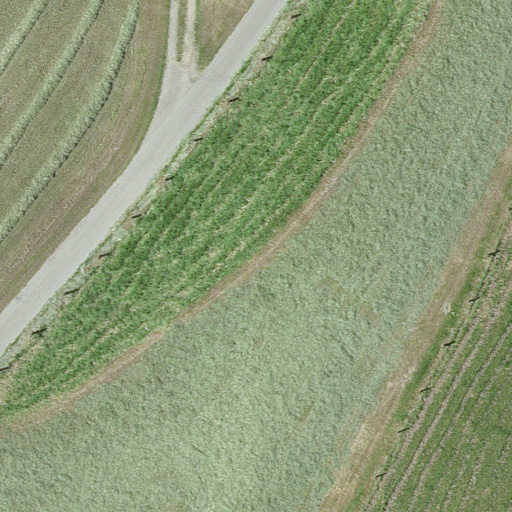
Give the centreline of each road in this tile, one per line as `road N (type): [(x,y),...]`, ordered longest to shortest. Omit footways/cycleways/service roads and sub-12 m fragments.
road 1 (unclassified): [(0,330),(210,86),(273,0)]
road 2 (track): [(182,118),(173,92),(183,0)]
